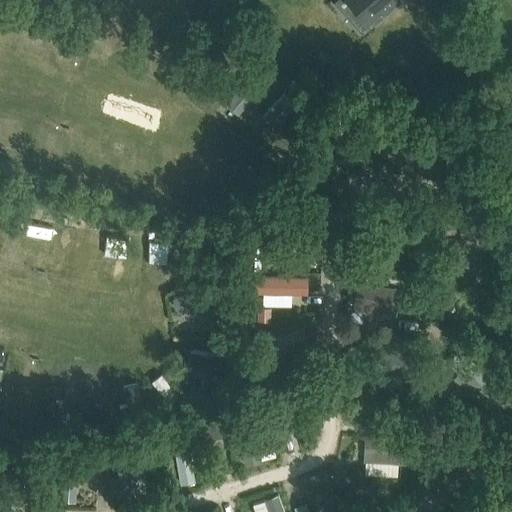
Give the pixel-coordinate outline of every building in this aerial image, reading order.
[(347,0),(352,6),(354,5),(372,25),(399,0),(347,0)] [(52,24),(43,51),(54,54),(62,27),(52,24)] [(63,28),(56,54),(71,58),(78,33),(63,28)] [(112,71),(116,50),(106,48),(108,33),(94,31),(87,67),(112,71)] [(122,79),(133,82),(143,52),(132,48),(122,79)] [(217,94),(218,75),(204,74),(202,93),(217,94)] [(287,103),(284,77),(262,80),(266,106),(287,103)] [(466,121),(449,121),(449,164),(466,164),(466,121)] [(0,130),(0,140),(7,142),(6,150),(22,153),(26,126),(2,122),(0,130)] [(417,157),(439,157),(438,123),(416,124),(417,157)] [(495,128),(481,131),(485,146),(499,143),(495,128)] [(65,171),(66,132),(45,131),(43,170),(65,171)] [(96,171),(94,187),(110,189),(116,145),(94,142),(90,170),(96,171)] [(373,155),(373,143),(359,143),(359,155),(373,155)] [(148,171),(132,171),(131,185),(160,186),(160,157),(148,157),(148,171)] [(195,213),(199,169),(172,166),(171,184),(181,185),(179,212),(195,213)] [(9,211),(7,219),(13,221),(16,213),(9,211)] [(456,215),(444,215),(444,226),(457,226),(456,215)] [(81,227),(65,223),(50,274),(66,279),(81,227)] [(318,248),(318,229),(267,227),(267,247),(318,248)] [(19,233),(8,230),(0,253),(0,256),(11,260),(19,233)] [(122,238),(106,235),(98,279),(113,282),(122,238)] [(371,258),(373,247),(359,245),(358,257),(371,258)] [(453,284),(463,288),(477,254),(466,250),(453,284)] [(153,295),(171,295),(172,253),(155,252),(153,295)] [(375,283),(378,262),(359,260),(353,306),(396,312),(400,287),(375,283)] [(255,294),(308,294),(309,275),(256,275),(255,294)] [(226,295),(220,280),(174,297),(179,311),(226,295)] [(437,297),(437,308),(448,308),(448,302),(445,297),(437,297)] [(270,321),(270,308),(257,307),(256,321),(270,321)] [(220,333),(223,319),(211,316),(208,330),(220,333)] [(308,342),(304,329),(260,342),(266,357),(308,342)] [(488,374),(460,349),(445,362),(485,398),(499,385),(488,374)] [(223,370),(225,356),(190,350),(188,364),(223,370)] [(419,353),(382,352),(381,374),(418,375),(419,353)] [(247,374),(252,386),(272,378),(268,366),(247,374)] [(169,407),(181,399),(163,373),(152,381),(169,407)] [(46,430),(55,377),(38,374),(29,427),(46,430)] [(148,421),(139,382),(123,385),(132,424),(148,421)] [(433,382),(431,394),(443,396),(445,384),(433,382)] [(100,422),(103,388),(78,386),(75,419),(100,422)] [(416,411),(416,397),(404,396),(403,410),(416,411)] [(294,417),(292,418),(289,405),(277,408),(279,421),(281,420),(283,432),(297,429),(294,417)] [(158,422),(157,411),(148,412),(149,423),(158,422)] [(0,424),(9,426),(11,415),(0,412),(0,424)] [(243,463),(261,459),(253,419),(234,422),(243,463)] [(478,470),(464,420),(446,425),(460,474),(478,470)] [(220,425),(208,425),(208,439),(220,439),(220,425)] [(410,462),(410,430),(365,430),(365,462),(410,462)] [(181,484),(196,482),(188,439),(173,441),(181,484)] [(169,443),(157,440),(152,459),(164,462),(169,443)] [(107,464),(109,451),(97,448),(95,462),(107,464)] [(0,489),(15,491),(21,453),(7,450),(0,489)] [(120,496),(135,496),(134,452),(119,452),(120,496)] [(39,453),(37,466),(50,468),(52,455),(39,453)] [(35,456),(24,454),(21,474),(32,475),(35,456)] [(61,500),(78,501),(80,458),(64,457),(61,500)] [(285,511),(278,494),(263,498),(268,511),(285,511)] [(346,511),(339,494),(324,500),(329,511),(346,511)] [(373,511),(368,500),(357,505),(360,511),(373,511)]
